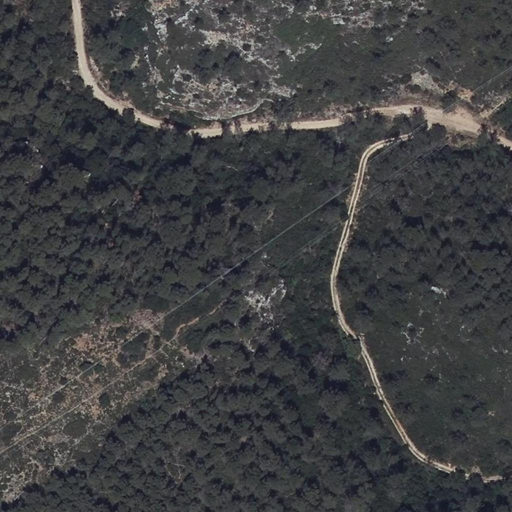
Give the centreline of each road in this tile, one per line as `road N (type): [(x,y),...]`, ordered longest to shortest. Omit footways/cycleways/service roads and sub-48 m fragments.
road 1 (track): [(74,0),(81,67),(99,94),(131,114),(191,133),(408,111),(511,143)]
road 2 (track): [(445,117),(367,148),(331,291),(409,448),(431,465),(469,476),(511,472)]
